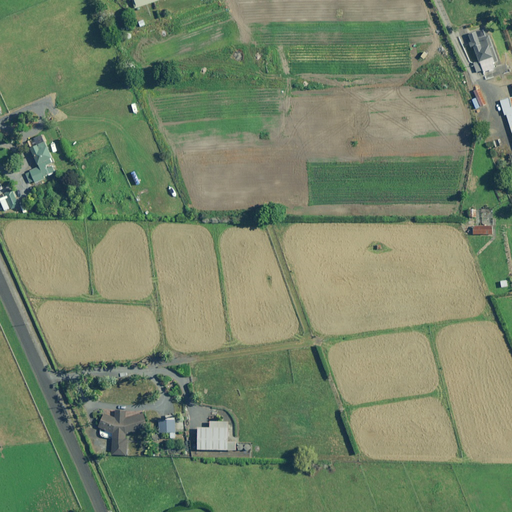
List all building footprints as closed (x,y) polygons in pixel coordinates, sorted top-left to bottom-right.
[(135,0),(136,4),(134,5),(135,9),(161,0),(135,0)] [(472,41),(469,42),(471,48),(474,47),(478,61),(473,62),(477,73),(483,70),(483,72),(489,70),(490,72),(496,70),(494,65),(499,63),(490,35),(487,36),(485,30),(470,35),(472,41)] [(130,32),(124,34),(126,41),(133,38),(130,32)] [(488,104),(480,88),(474,91),(477,97),(472,100),(477,109),(488,104)] [(511,96),(500,100),(505,115),(506,115),(511,132),(511,96)] [(56,162),(47,144),(40,147),(38,145),(30,148),(39,166),(30,170),(36,183),(40,181),(42,185),(48,183),(45,177),(49,175),(49,176),(55,174),(53,171),(61,168),(58,161),(56,162)] [(14,190),(4,194),(11,210),(22,205),(14,190)] [(493,226),(474,226),(474,234),(493,234),(493,226)] [(113,439),(112,455),(128,455),(129,439),(127,438),(127,435),(151,427),(146,412),(127,418),(128,410),(116,410),(116,417),(105,412),(98,427),(100,428),(100,429),(100,430),(100,431),(100,432),(100,433),(101,434),(101,435),(102,436),(103,437),(113,439)] [(164,432),(165,436),(169,436),(169,439),(176,439),(176,432),(177,432),(177,420),(160,420),(160,432),(164,432)] [(238,437),(233,437),(233,426),(232,426),(232,421),(211,421),(211,428),(199,428),(199,450),(238,450),(238,437)]
